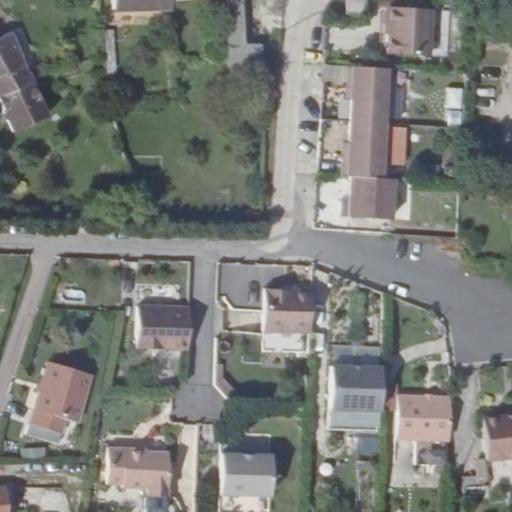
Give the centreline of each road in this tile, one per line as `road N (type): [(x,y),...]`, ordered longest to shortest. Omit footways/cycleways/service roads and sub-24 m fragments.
road 1 (residential): [(292,250),(310,0)]
road 2 (residential): [(292,250),(339,249),(511,332)]
road 3 (residential): [(0,402),(55,245)]
road 4 (residential): [(202,410),(205,248)]
road 5 (residential): [(55,245),(205,248)]
